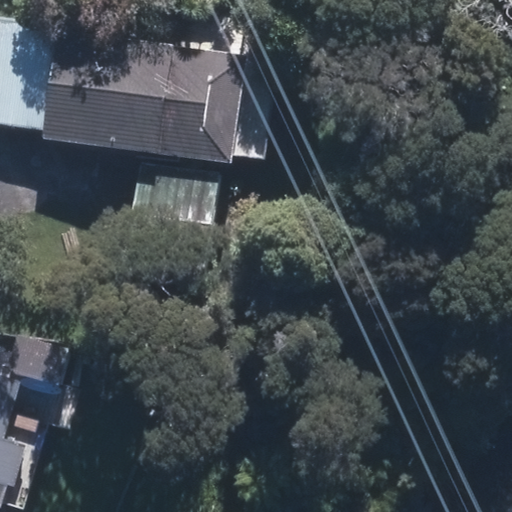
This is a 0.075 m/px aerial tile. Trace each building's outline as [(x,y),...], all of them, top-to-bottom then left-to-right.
[(0,112),(12,30),(0,27),(0,112)] [(62,141),(253,170),(269,64),(78,35),(62,141)] [(42,141),(0,139),(0,220),(38,222),(42,141)] [(141,280),(225,289),(236,177),(152,170),(141,280)] [(0,490),(10,493),(20,453),(0,446),(0,441),(15,383),(0,379),(0,490)]
